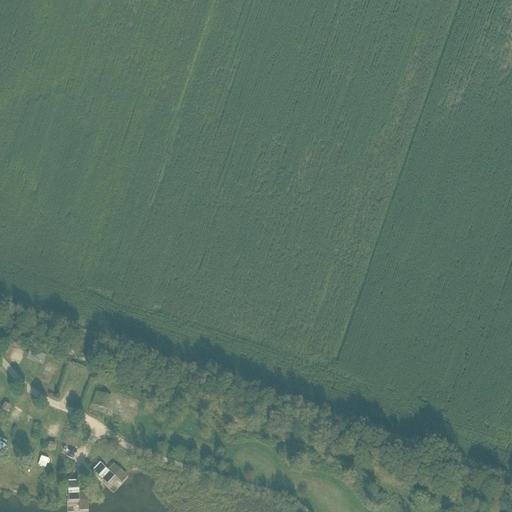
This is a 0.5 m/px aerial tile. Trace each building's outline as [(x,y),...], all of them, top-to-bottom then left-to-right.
[(32,352),(30,358),(40,362),(42,355),(32,352)] [(47,364),(43,378),(49,380),(53,366),(47,364)] [(98,409),(108,404),(103,394),(92,400),(98,409)] [(5,404),(1,409),(6,412),(10,407),(5,404)] [(6,415),(14,421),(20,412),(12,407),(6,415)] [(37,466),(47,472),(55,461),(45,454),(37,466)] [(100,464),(92,472),(103,482),(107,485),(114,478),(110,474),(100,464)] [(78,482),(68,482),(69,503),(79,502),(78,482)]
